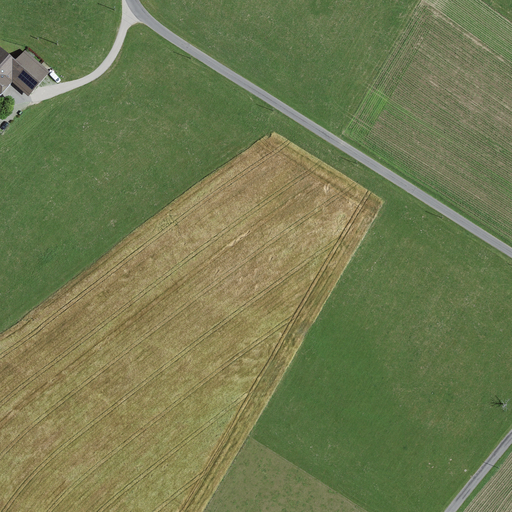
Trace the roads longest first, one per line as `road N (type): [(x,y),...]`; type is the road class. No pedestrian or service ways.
road 1 (unclassified): [(511,253),(150,22),(132,0)]
road 2 (unknown): [(132,2),(106,69),(34,99)]
